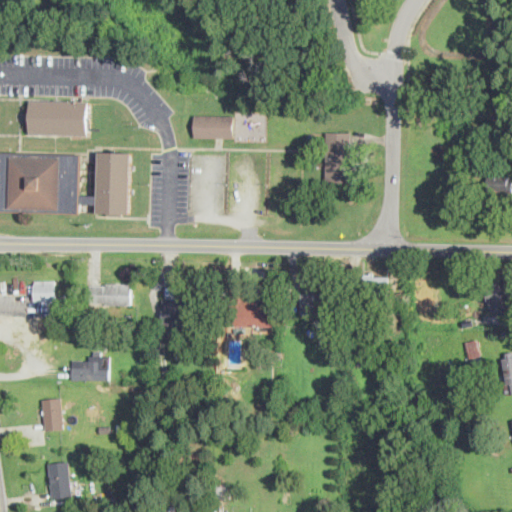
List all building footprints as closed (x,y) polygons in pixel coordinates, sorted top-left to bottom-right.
[(30,134),(91,134),(91,98),(30,98),(30,134)] [(194,136),(234,137),(235,114),(195,113),(194,136)] [(351,181),(351,130),(326,130),(326,181),(351,181)] [(0,209),(132,212),(133,150),(100,149),(99,193),(82,193),(82,152),(0,150),(0,209)] [(488,190),(511,190),(511,173),(488,173),(488,190)] [(389,275),(359,275),(359,295),(389,295),(389,275)] [(491,314),(511,311),(511,304),(508,276),(486,280),(491,314)] [(35,300),(57,300),(57,279),(35,279),(35,300)] [(132,281),(90,281),(90,304),(132,304),(132,281)] [(300,312),(330,312),(330,291),(300,291),(300,312)] [(164,339),(196,338),(195,300),(163,301),(164,339)] [(231,300),(231,324),(272,324),(272,300),(231,300)] [(482,356),(478,338),(467,340),(470,358),(482,356)] [(511,350),(503,351),(506,392),(511,391),(511,350)] [(91,358),(72,358),(72,378),(109,378),(109,352),(91,352),(91,358)] [(43,397),(46,428),(65,427),(62,396),(43,397)] [(81,495),(80,479),(71,480),(70,460),(50,461),(52,497),(81,495)]
